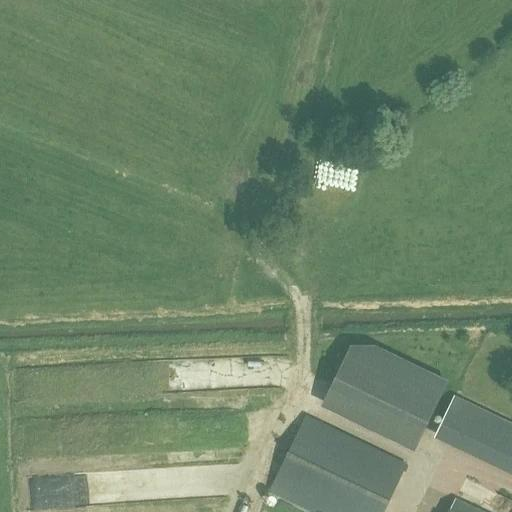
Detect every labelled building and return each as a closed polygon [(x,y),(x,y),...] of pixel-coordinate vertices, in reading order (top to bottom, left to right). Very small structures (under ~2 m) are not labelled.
[(321,403),(416,449),(434,413),(450,381),(376,345),(350,345),(339,367),(321,403)] [(498,462),(511,468),(511,424),(453,396),(434,438),(495,467),(498,462)] [(269,492),(310,511),(384,511),(407,465),(307,417),(269,492)] [(219,424),(207,425),(208,446),(219,445),(219,424)] [(451,511),(480,511),(457,501),(451,511)]
